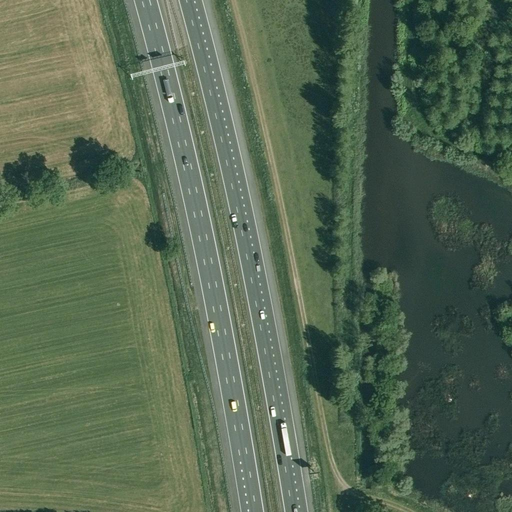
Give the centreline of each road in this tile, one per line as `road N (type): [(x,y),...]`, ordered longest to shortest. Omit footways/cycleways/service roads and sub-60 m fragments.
road 1 (motorway): [(146,0),(180,130),(255,511)]
road 2 (motorway): [(297,511),(240,192),(190,0)]
